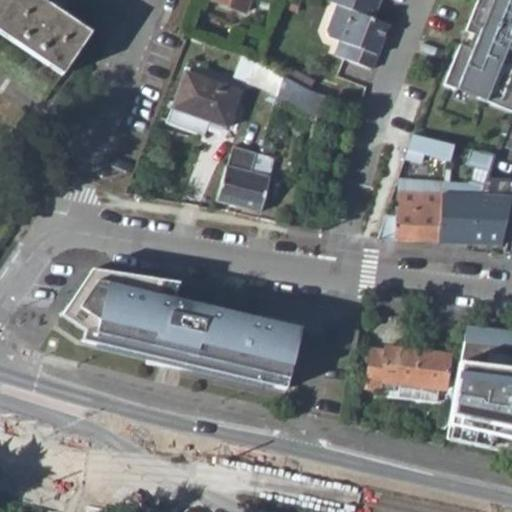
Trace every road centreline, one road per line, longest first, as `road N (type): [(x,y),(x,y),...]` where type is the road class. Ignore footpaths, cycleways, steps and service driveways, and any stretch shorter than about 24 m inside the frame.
road 1 (primary): [(511,493),(70,393),(0,386)]
road 2 (residential): [(335,275),(370,108),(412,0)]
road 3 (residential): [(59,234),(335,275)]
road 4 (primary): [(0,386),(221,511)]
road 5 (residential): [(59,234),(151,0)]
road 6 (residential): [(335,275),(511,300)]
road 7 (unknown): [(0,57),(101,127)]
